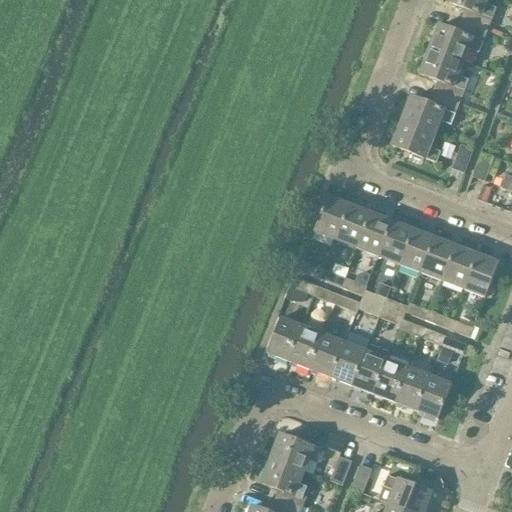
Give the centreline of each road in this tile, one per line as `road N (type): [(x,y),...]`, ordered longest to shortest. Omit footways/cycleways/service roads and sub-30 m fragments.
road 1 (residential): [(215,511),(260,391),(484,474)]
road 2 (residential): [(511,236),(377,184),(353,163),(418,0)]
